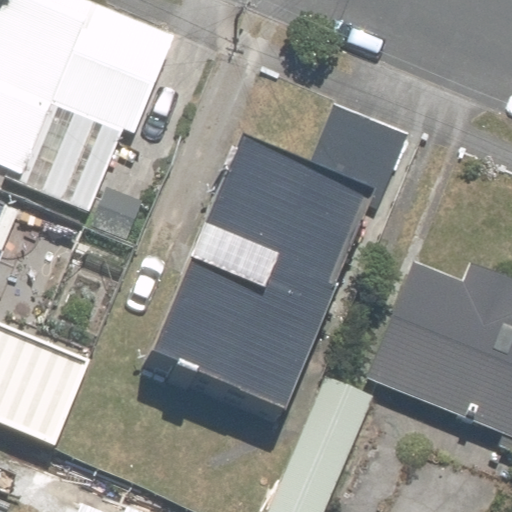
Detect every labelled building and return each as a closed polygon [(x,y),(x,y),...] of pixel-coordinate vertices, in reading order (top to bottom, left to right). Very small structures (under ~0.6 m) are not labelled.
[(0,171),(17,179),(14,185),(90,216),(123,135),(134,139),(175,44),(67,0),(48,0),(46,9),(24,0),(3,0),(0,8),(0,171)] [(304,179),(375,209),(405,139),(333,109),(304,179)] [(304,179),(240,152),(150,369),(283,424),(375,209),(304,179)] [(143,207),(108,192),(92,229),(127,244),(143,207)] [(0,266),(21,215),(0,207),(0,266)] [(412,270),(366,384),(502,441),(498,451),(511,455),(511,287),(471,271),(464,290),(412,270)] [(92,366),(0,328),(0,431),(55,455),(92,366)] [(326,511),(374,402),(326,381),(270,511),(326,511)]
